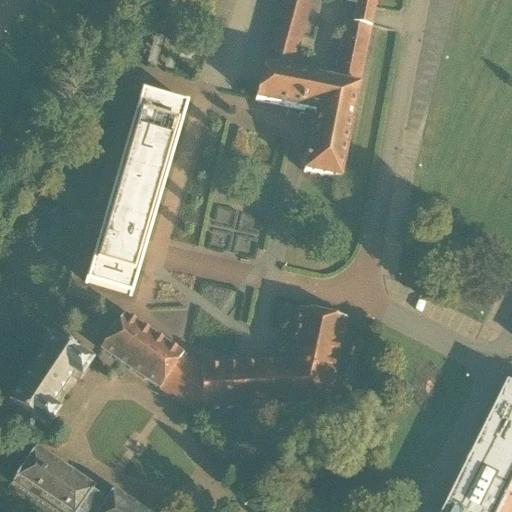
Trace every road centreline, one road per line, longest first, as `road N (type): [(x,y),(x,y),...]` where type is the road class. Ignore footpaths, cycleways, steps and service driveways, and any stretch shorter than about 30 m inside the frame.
road 1 (unclassified): [(496,372),(396,329),(366,306),(423,0)]
road 2 (unclassified): [(210,486),(198,428),(133,380),(103,393),(83,425),(89,447),(129,482),(190,490)]
road 3 (unclassified): [(426,511),(496,372)]
